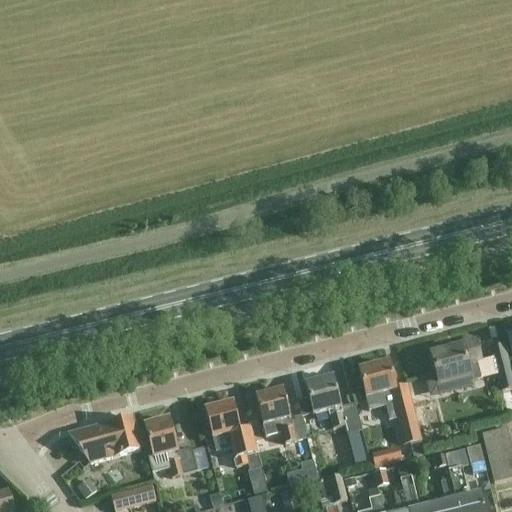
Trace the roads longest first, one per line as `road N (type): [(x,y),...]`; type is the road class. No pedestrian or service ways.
road 1 (unclassified): [(0,442),(511,302)]
road 2 (secondary): [(0,348),(511,221)]
